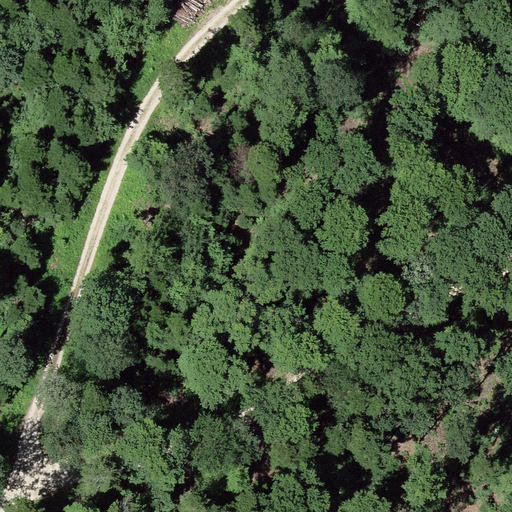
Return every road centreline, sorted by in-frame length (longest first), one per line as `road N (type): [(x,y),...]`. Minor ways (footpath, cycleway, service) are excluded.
road 1 (track): [(6,492),(45,385),(87,226),(150,95),(248,0)]
road 2 (track): [(6,492),(85,461),(202,435),(511,260)]
